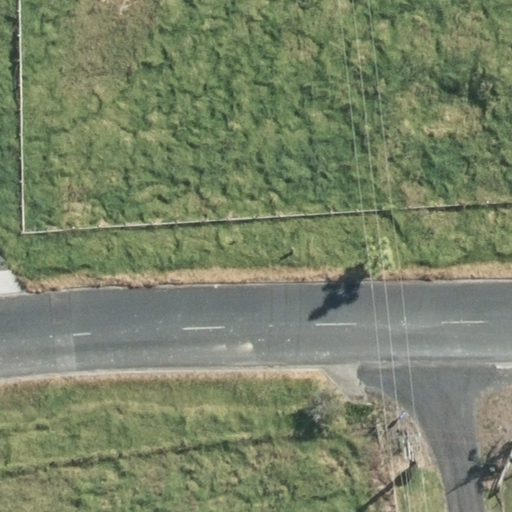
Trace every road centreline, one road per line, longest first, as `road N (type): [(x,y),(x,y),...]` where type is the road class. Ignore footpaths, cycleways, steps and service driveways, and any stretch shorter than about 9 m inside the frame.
road 1 (residential): [(511,322),(198,327),(0,340)]
road 2 (track): [(449,324),(475,511)]
